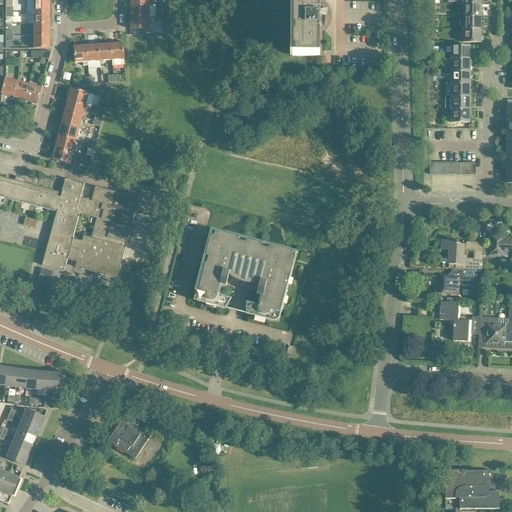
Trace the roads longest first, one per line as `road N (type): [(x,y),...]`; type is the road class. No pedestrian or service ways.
road 1 (residential): [(403,203),(397,0)]
road 2 (residential): [(383,371),(403,203)]
road 3 (unclassified): [(376,433),(211,401)]
road 4 (residential): [(231,324),(179,310),(205,213)]
road 5 (residential): [(0,139),(22,145),(34,138),(63,28)]
road 6 (unclassified): [(511,445),(376,433)]
road 7 (residential): [(46,482),(110,369)]
road 8 (residential): [(383,371),(511,381)]
